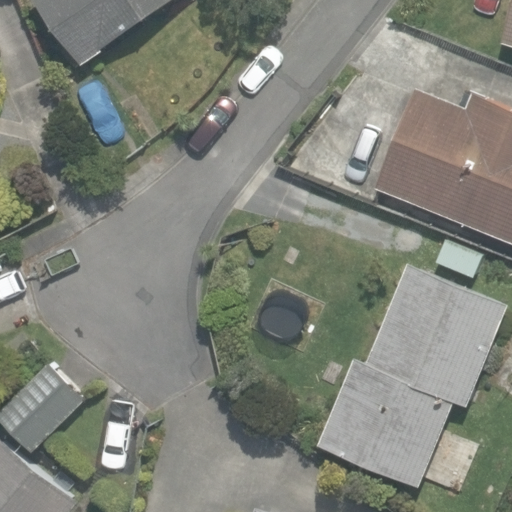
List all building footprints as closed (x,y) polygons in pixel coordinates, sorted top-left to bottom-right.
[(45,0),(86,60),(173,0),(45,0)] [(382,185),(511,237),(511,102),(479,90),(473,106),(421,85),(382,185)] [(324,431),(424,472),(458,387),(472,393),(511,294),(511,291),(412,250),(372,350),(359,345),(324,431)] [(3,412),(39,448),(90,396),(54,360),(3,412)] [(0,433),(0,511),(73,511),(84,499),(1,432),(0,433)] [(324,455),(338,465),(344,457),(331,447),(324,455)]
